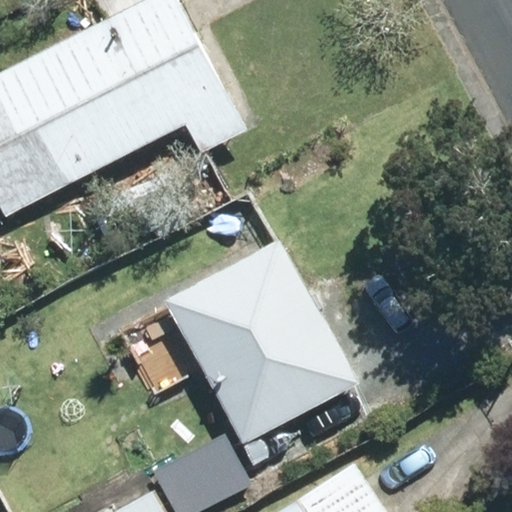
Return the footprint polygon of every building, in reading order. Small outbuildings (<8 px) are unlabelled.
[(96,0),(111,30),(0,84),(0,197),(12,222),(194,132),(213,169),(257,147),(184,0),(96,0)] [(175,308),(251,449),(366,387),(290,246),(175,308)] [(243,449),(187,478),(204,511),(218,511),(264,489),(243,449)] [(176,511),(142,459),(61,511),(176,511)] [(393,511),(369,474),(309,511),(393,511)]
